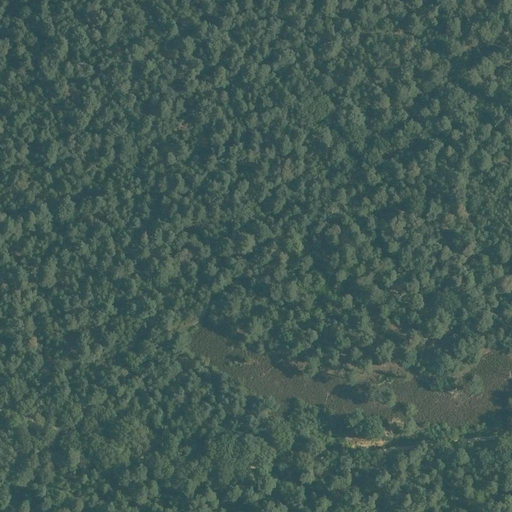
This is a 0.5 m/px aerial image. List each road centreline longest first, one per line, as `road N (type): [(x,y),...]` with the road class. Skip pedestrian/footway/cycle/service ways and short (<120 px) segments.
road 1 (track): [(0,475),(72,434),(457,73)]
road 2 (track): [(72,434),(183,466),(234,470),(511,434)]
